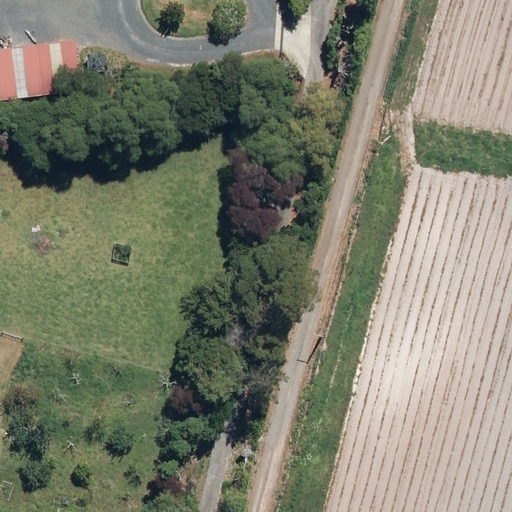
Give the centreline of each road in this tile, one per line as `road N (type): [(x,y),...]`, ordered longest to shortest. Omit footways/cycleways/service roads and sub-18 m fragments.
road 1 (unknown): [(209,511),(333,28)]
road 2 (unknown): [(333,28),(166,52),(0,20)]
